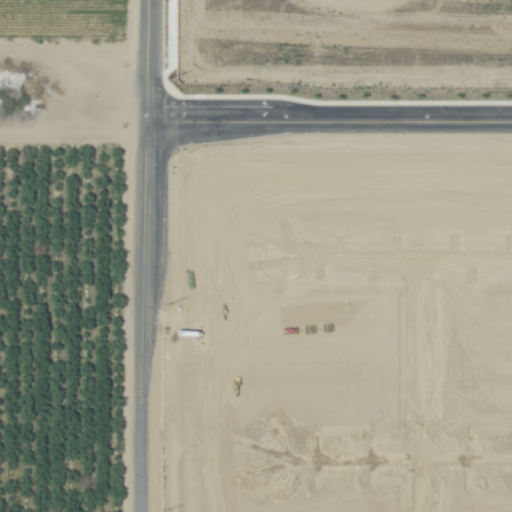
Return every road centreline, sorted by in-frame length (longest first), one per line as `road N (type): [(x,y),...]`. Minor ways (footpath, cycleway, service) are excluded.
road 1 (tertiary): [(511,131),(0,128)]
road 2 (tertiary): [(144,0),(142,511)]
road 3 (residential): [(420,255),(419,511)]
road 4 (residential): [(261,454),(511,455)]
road 5 (residential): [(270,255),(511,254)]
